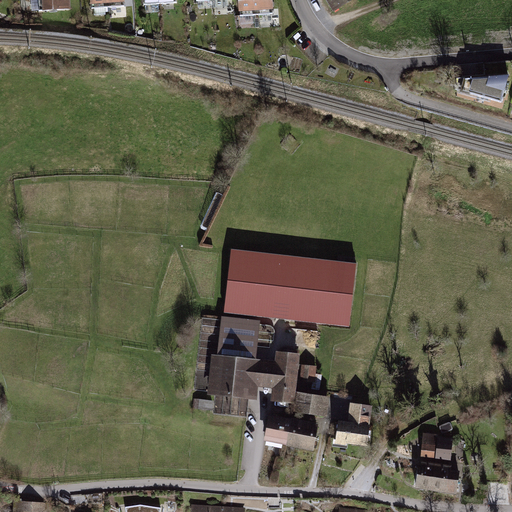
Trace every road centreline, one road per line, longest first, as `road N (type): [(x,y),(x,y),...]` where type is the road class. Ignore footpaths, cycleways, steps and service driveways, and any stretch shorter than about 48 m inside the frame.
road 1 (residential): [(0,483),(38,490),(196,486),(511,511)]
road 2 (residential): [(390,67),(394,87),(409,98),(511,129)]
road 3 (residential): [(390,67),(511,56)]
